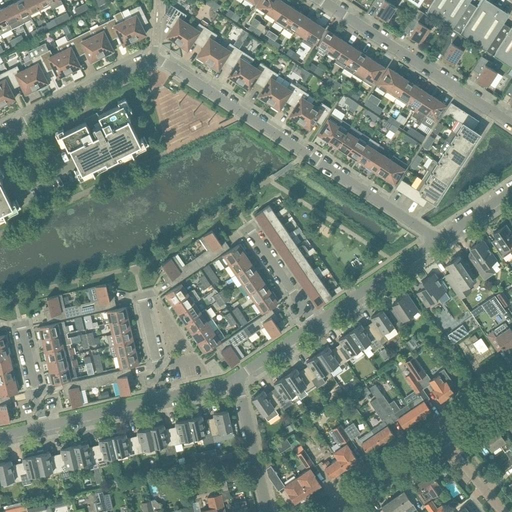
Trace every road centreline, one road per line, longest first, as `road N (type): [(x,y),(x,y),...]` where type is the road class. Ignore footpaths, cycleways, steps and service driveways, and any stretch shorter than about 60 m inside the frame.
road 1 (residential): [(0,134),(153,59),(438,240)]
road 2 (residential): [(318,0),(511,125)]
road 3 (residential): [(314,324),(438,240)]
road 4 (residential): [(325,511),(439,434)]
road 5 (residential): [(268,511),(234,381)]
road 6 (residential): [(46,427),(165,398)]
